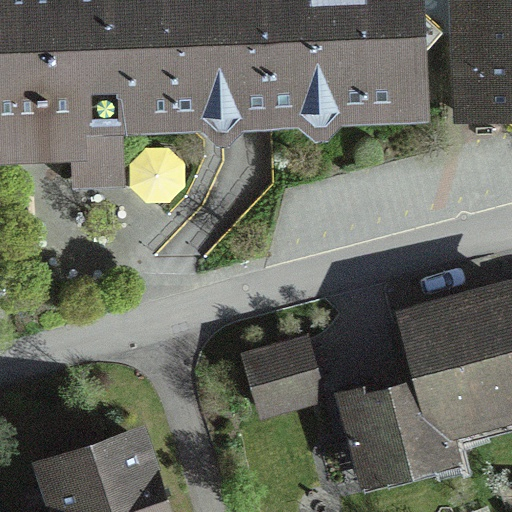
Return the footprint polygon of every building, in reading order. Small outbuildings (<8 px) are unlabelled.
[(0,0),(0,148),(76,145),(77,180),(118,178),(116,115),(196,112),(221,135),(243,110),(295,108),(320,131),(342,106),(420,103),(417,31),(439,30),(437,0),(0,0)] [(511,0),(437,0),(439,30),(458,30),(462,118),(511,115),(511,0)] [(352,440),(363,437),(373,471),(446,452),(441,431),(511,411),(511,291),(390,324),(407,389),(378,397),(375,384),(339,394),(352,440)] [(320,398),(304,341),(246,358),(262,414),(320,398)] [(161,486),(148,483),(131,432),(37,463),(53,511),(158,511),(167,503),(161,486)]
